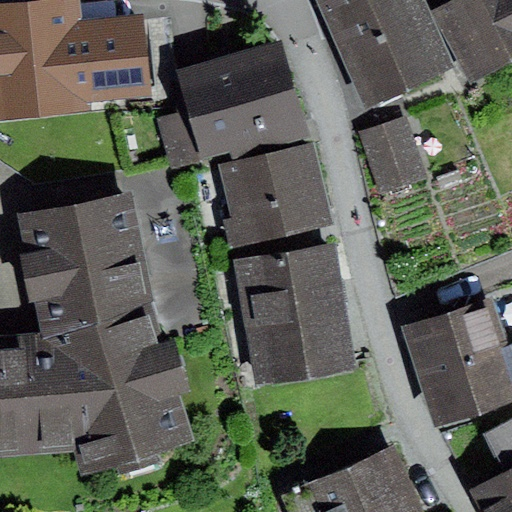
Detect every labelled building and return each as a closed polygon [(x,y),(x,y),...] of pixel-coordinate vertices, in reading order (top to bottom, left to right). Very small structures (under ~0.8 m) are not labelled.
[(79,0),(0,6),(0,125),(94,118),(93,104),(150,99),(144,21),(81,26),(79,0)] [(419,0),(316,0),(364,106),(450,67),(419,0)] [(511,0),(439,0),(444,8),(433,13),(472,84),(511,64),(511,0)] [(281,43),(175,73),(186,112),(159,119),(172,166),(305,129),(281,43)] [(408,120),(361,134),(380,194),(427,180),(408,120)] [(315,142),(218,165),(232,220),(226,222),(233,249),(335,225),(315,142)] [(133,197),(17,218),(25,258),(20,259),(30,306),(36,306),(41,337),(0,336),(0,456),(77,454),(82,477),(117,469),(121,476),(166,464),(162,455),(195,442),(182,398),(192,392),(176,342),(160,347),(133,197)] [(334,247),(235,264),(256,387),(356,370),(334,247)] [(494,301),(402,333),(418,380),(503,353),(510,349),(494,301)] [(511,381),(503,353),(418,380),(434,431),(511,405),(511,381)] [(511,511),(511,419),(483,435),(505,476),(472,494),(481,511),(511,511)] [(427,511),(398,449),(310,490),(319,511),(427,511)]
